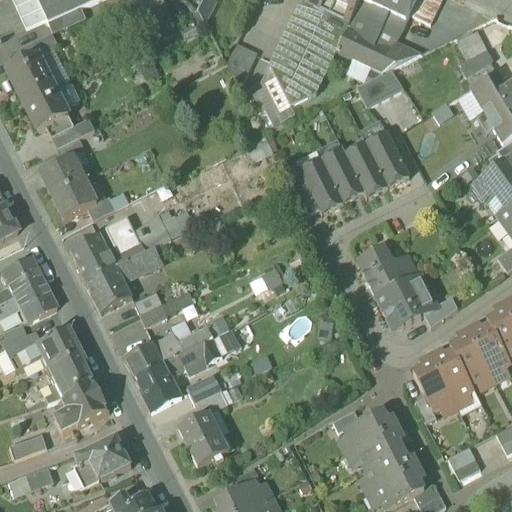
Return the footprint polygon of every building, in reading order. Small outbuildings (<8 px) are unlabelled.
[(46,25),(34,0),(14,0),(11,2),(25,34),(46,25)] [(34,0),(46,25),(48,29),(81,14),(111,0),(34,0)] [(141,0),(120,10),(133,39),(170,22),(160,0),(141,0)] [(349,31),(360,6),(363,0),(309,0),(306,9),(305,10),(308,11),(349,31)] [(363,0),(349,31),(371,41),(373,38),(390,46),(394,37),(416,48),(473,19),(476,14),(446,0),(363,0)] [(204,2),(198,16),(204,27),(208,25),(216,8),(204,2)] [(316,100),(336,58),(346,36),(349,31),(308,11),(305,10),(306,9),(301,7),(269,72),(290,113),(316,100)] [(48,29),(53,40),(85,25),(81,14),(48,29)] [(175,33),(170,22),(133,39),(138,50),(175,33)] [(420,61),(397,50),(393,58),(346,36),(336,58),(352,65),(371,74),(383,80),(391,76),(420,61)] [(457,48),(462,58),(464,57),(482,49),(477,39),(457,48)] [(58,51),(53,40),(15,57),(21,68),(37,60),(38,62),(54,54),(58,51)] [(482,49),(464,57),(468,66),(486,58),(482,49)] [(227,70),(248,80),(258,59),(237,50),(227,70)] [(53,92),(69,84),(54,54),(38,62),(53,92)] [(458,71),(466,85),(490,70),(493,69),(486,58),(468,66),(458,71)] [(7,76),(22,107),(53,92),(38,62),(37,60),(21,68),(7,76)] [(371,74),(352,65),(345,80),(364,89),(371,74)] [(160,83),(154,68),(140,74),(146,89),(160,83)] [(472,94),(486,85),(495,80),(490,70),(466,85),(472,94)] [(290,113),(269,72),(260,90),(263,95),(271,111),(275,109),(284,128),(295,122),(290,113)] [(383,80),(379,82),(390,103),(403,96),(391,76),(383,80)] [(498,78),(495,80),(486,85),(497,102),(509,95),(498,78)] [(379,82),(368,88),(379,109),(390,103),(379,82)] [(69,84),(53,92),(65,115),(81,107),(69,84)] [(511,127),(504,115),(497,102),(486,85),(472,94),(470,96),(471,98),(483,119),(503,152),(511,146),(511,127)] [(367,115),(379,109),(368,88),(356,94),(367,115)] [(38,139),(46,135),(69,124),(65,115),(53,92),(22,107),(38,139)] [(511,92),(509,95),(497,102),(504,115),(511,109),(511,92)] [(265,114),(271,111),(263,95),(252,100),(260,117),(265,114)] [(483,119),(471,98),(457,106),(470,127),(483,119)] [(265,114),(275,134),(285,129),(284,128),(275,109),(271,111),(265,114)] [(432,120),(439,131),(454,122),(446,111),(432,120)] [(74,133),(69,124),(46,135),(51,146),(74,134),(74,133)] [(51,146),(56,157),(79,145),(95,137),(88,126),(74,133),(74,134),(51,146)] [(360,140),(366,151),(387,141),(382,129),(360,140)] [(387,141),(366,151),(388,194),(409,183),(387,141)] [(274,158),(265,142),(249,151),(246,160),(255,168),(274,158)] [(85,158),(79,145),(56,157),(62,168),(72,163),(73,164),(85,158)] [(496,159),(499,157),(491,145),(477,154),(485,166),(496,159)] [(316,157),(321,167),(342,157),(337,146),(316,157)] [(511,162),(511,147),(499,157),(496,159),(503,169),(511,162)] [(367,205),(388,194),(366,151),(345,162),(364,200),(367,205)] [(321,167),(316,157),(295,167),(300,178),(321,167)] [(343,210),(364,200),(345,162),(342,157),(321,167),(343,210)] [(496,222),(497,223),(511,212),(511,162),(503,169),(470,192),(485,212),(488,210),(496,222)] [(52,204),(53,203),(85,187),(73,164),(72,163),(62,168),(40,179),(52,204)] [(322,221),(343,210),(321,167),(300,178),(303,184),(319,216),(322,221)] [(291,189),(308,221),(319,216),(303,184),(291,189)] [(97,210),(85,187),(53,203),(65,228),(86,217),(87,216),(97,211),(97,210)] [(109,206),(114,216),(128,209),(123,199),(109,206)] [(86,217),(92,228),(114,216),(109,206),(108,204),(97,210),(97,211),(87,216),(86,217)] [(511,212),(497,223),(509,239),(511,238),(511,212)] [(0,247),(17,239),(3,213),(0,215),(0,247)] [(161,229),(171,247),(196,233),(186,216),(161,229)] [(140,248),(146,259),(155,255),(171,247),(161,229),(157,222),(135,240),(134,240),(139,248),(140,248)] [(111,265),(116,273),(146,259),(140,248),(139,248),(134,240),(135,240),(127,224),(105,235),(116,257),(113,264),(111,265)] [(347,244),(353,260),(394,244),(388,228),(347,244)] [(68,258),(84,290),(116,273),(111,265),(99,242),(68,258)] [(511,253),(496,265),(507,280),(511,276),(511,253)] [(388,282),(394,294),(418,282),(408,262),(393,270),(385,254),(357,268),(369,292),(388,282)] [(155,255),(146,259),(116,273),(123,287),(161,269),(155,255)] [(0,299),(0,311),(43,290),(30,265),(0,279),(0,281),(7,296),(0,299)] [(123,287),(116,273),(84,290),(92,304),(93,304),(101,319),(99,319),(100,321),(132,305),(123,287)] [(283,289),(275,273),(260,281),(268,296),(283,289)] [(369,292),(375,303),(394,294),(388,282),(369,292)] [(434,313),(418,282),(394,294),(375,303),(393,339),(421,325),(420,324),(424,323),(436,316),(434,313)] [(56,316),(43,290),(0,311),(0,324),(17,316),(25,331),(56,316)] [(133,309),(139,322),(161,311),(155,298),(133,309)] [(161,311),(167,324),(195,311),(189,298),(161,311)] [(430,335),(457,316),(452,304),(434,313),(436,316),(424,323),(430,335)] [(167,324),(161,311),(139,322),(145,334),(167,324)] [(511,326),(504,312),(498,315),(500,320),(496,323),(487,327),(490,333),(507,366),(508,366),(511,364),(511,363),(511,326)] [(224,325),(207,334),(213,345),(230,336),(224,325)] [(333,327),(318,326),(317,345),(332,346),(333,327)] [(170,334),(173,340),(178,349),(192,342),(184,327),(170,334)] [(0,339),(0,349),(1,353),(26,343),(21,332),(0,339)] [(490,333),(482,337),(477,339),(474,334),(467,338),(490,382),(506,374),(511,372),(508,366),(507,366),(490,333)] [(192,342),(198,353),(213,345),(207,334),(192,342)] [(213,345),(222,363),(239,353),(230,336),(213,345)] [(39,366),(46,378),(79,361),(67,337),(40,351),(23,360),(18,351),(4,358),(15,378),(39,366)] [(467,338),(461,341),(464,346),(459,349),(450,354),(453,359),(470,392),(471,392),(475,390),(490,382),(467,338)] [(18,351),(23,360),(40,351),(35,340),(26,343),(1,353),(4,358),(18,351)] [(154,348),(153,349),(164,371),(198,353),(192,342),(178,349),(173,340),(155,350),(154,348)] [(222,363),(213,345),(198,353),(205,366),(204,366),(206,371),(207,371),(222,363)] [(134,386),(164,371),(153,349),(123,364),(134,386)] [(164,371),(168,379),(175,375),(177,380),(185,376),(189,382),(207,372),(207,371),(206,371),(204,366),(205,366),(198,353),(164,371)] [(453,359),(445,363),(440,366),(437,361),(431,364),(454,408),(469,400),(474,398),(471,392),(470,392),(453,359)] [(93,388),(79,361),(46,378),(53,392),(48,395),(51,401),(43,405),(46,411),(57,408),(62,405),(62,404),(93,388)] [(250,369),(256,382),(273,374),(267,361),(250,369)] [(431,364),(424,367),(427,373),(422,375),(413,380),(425,403),(433,419),(439,416),(454,408),(431,364)] [(181,403),(170,383),(168,379),(164,371),(134,386),(151,419),(181,403)] [(506,374),(490,382),(496,392),(511,384),(506,374)] [(260,382),(264,390),(272,386),(268,378),(260,382)] [(186,395),(194,411),(221,398),(213,382),(186,395)] [(480,400),(496,392),(490,382),(475,390),(480,400)] [(93,388),(62,404),(62,405),(69,417),(54,425),(63,441),(77,434),(78,435),(109,419),(93,388)] [(227,411),(221,398),(194,411),(201,424),(205,422),(206,423),(210,421),(209,420),(218,416),(227,411)] [(481,413),(474,398),(469,400),(475,410),(458,418),(461,423),(481,413)] [(469,400),(454,408),(458,418),(475,410),(469,400)] [(414,409),(425,430),(436,425),(433,419),(425,403),(414,409)] [(444,426),(458,418),(454,408),(439,416),(444,426)] [(210,421),(221,443),(229,439),(218,416),(209,420),(210,421)] [(398,435),(395,428),(390,431),(387,426),(382,417),(359,429),(343,437),(347,444),(354,458),(398,435)] [(333,429),(338,440),(343,437),(359,429),(354,418),(333,429)] [(221,443),(210,421),(206,423),(217,445),(221,443)] [(178,435),(198,475),(229,459),(221,443),(217,445),(206,423),(205,422),(201,424),(178,435)] [(501,451),(511,445),(511,432),(496,441),(501,451)] [(403,457),(399,449),(396,444),(402,441),(398,435),(354,458),(362,473),(364,477),(403,457)] [(8,453),(13,467),(47,455),(42,441),(8,453)] [(74,464),(78,476),(90,471),(99,490),(131,473),(123,457),(125,456),(126,452),(123,447),(119,446),(118,447),(117,444),(85,460),(74,464)] [(337,449),(344,463),(354,458),(347,444),(337,449)] [(507,462),(511,459),(511,445),(501,451),(507,462)] [(448,465),(453,476),(474,465),(469,454),(448,465)] [(419,474),(415,468),(410,471),(407,466),(403,457),(364,477),(367,483),(374,497),(419,474)] [(362,473),(354,458),(344,463),(352,478),(362,473)] [(480,475),(474,465),(453,476),(459,486),(480,475)] [(85,497),(99,490),(90,471),(78,476),(75,478),(77,481),(75,483),(72,486),(76,494),(80,494),(83,493),(85,497)] [(7,489),(12,502),(53,487),(48,474),(7,489)] [(424,498),(420,489),(417,484),(422,481),(419,474),(374,497),(381,511),(396,511),(413,503),(424,498)] [(233,485),(238,496),(254,488),(260,485),(254,475),(233,485)] [(357,488),(364,503),(374,497),(367,483),(357,488)] [(215,508),(217,511),(257,511),(265,508),(257,493),(254,488),(238,496),(215,508)] [(257,493),(265,508),(275,503),(266,488),(257,493)] [(413,503),(417,511),(422,511),(440,503),(435,492),(424,498),(413,503)] [(381,511),(374,497),(364,503),(369,511),(381,511)] [(156,511),(151,501),(150,499),(140,505),(137,499),(130,502),(129,500),(110,510),(110,511),(156,511)] [(278,511),(275,503),(265,508),(266,511),(278,511)] [(444,511),(440,503),(422,511),(444,511)]
